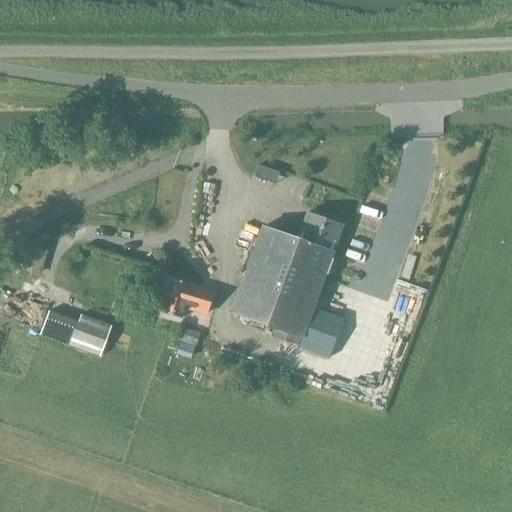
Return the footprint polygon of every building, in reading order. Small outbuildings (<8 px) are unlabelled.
[(231,313),(301,338),(341,226),(306,213),(296,241),(260,228),(231,313)] [(27,246),(20,270),(39,275),(46,251),(27,246)] [(158,312),(183,318),(186,308),(205,314),(211,292),(166,279),(158,312)] [(39,336),(99,358),(110,326),(81,315),(78,323),(48,312),(39,336)] [(178,340),(195,346),(199,334),(181,328),(178,340)]
